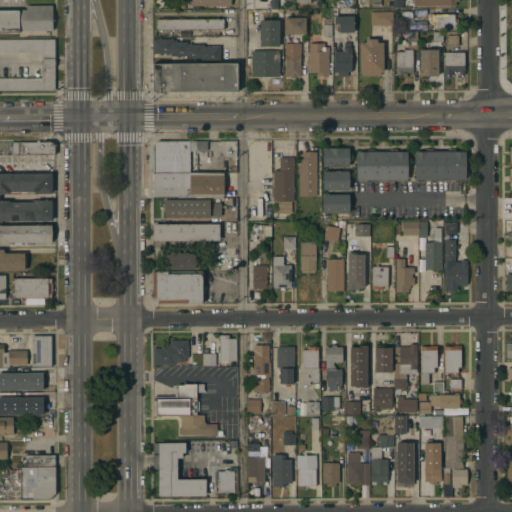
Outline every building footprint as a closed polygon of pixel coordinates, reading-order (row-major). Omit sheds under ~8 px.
[(391,0),(391,8),(401,8),(401,0),(391,0)] [(52,4),(52,29),(18,29),(18,30),(0,30),(0,8),(26,8),(26,4),(52,4)] [(392,10),(392,23),(371,23),(371,10),(392,10)] [(454,13),(454,17),(457,17),(457,25),(456,25),(456,27),(434,27),(434,21),(430,21),(430,13),(454,13)] [(353,14),(353,31),(338,31),(338,22),(334,23),(334,15),(353,14)] [(305,16),(305,32),(284,33),(284,16),(305,16)] [(322,23),(323,23),(323,17),(331,17),(331,23),(331,34),(322,34),(322,23)] [(155,28),(155,18),(223,18),(223,28),(155,28)] [(278,45),(259,45),(259,19),(278,19),(278,45)] [(432,31),(442,31),(442,40),(432,40),(432,31)] [(447,44),(447,34),(458,34),(458,44),(447,44)] [(220,45),(220,59),(200,59),(200,57),(169,57),(170,52),(162,52),(162,54),(160,54),(160,52),(153,52),(153,37),(158,37),(158,36),(160,36),(160,37),(173,37),(173,39),(176,39),(176,40),(187,40),(187,43),(188,43),(188,41),(191,41),(191,43),(204,43),(204,44),(220,45)] [(0,89),(0,76),(41,76),(41,65),(42,65),(42,62),(42,58),(41,58),(41,50),(0,50),(0,37),(54,37),(54,62),(54,89),(0,89)] [(359,41),(365,41),(365,38),(376,37),(376,41),(382,41),(383,71),(380,71),(380,74),(362,74),(362,71),(359,71),(359,41)] [(284,42),(300,42),(300,75),(295,75),(295,76),(290,76),(290,75),(284,75),(284,42)] [(308,50),(308,42),(323,42),(323,46),(328,46),(327,75),(316,75),(316,71),(308,71),(308,50)] [(351,70),(347,70),(347,74),(338,74),(338,70),(333,70),(333,50),(343,50),(343,46),(351,45),(351,70)] [(412,71),(406,71),(406,74),(402,74),(402,73),(395,73),(395,50),(403,50),(403,48),(412,48),(412,71)] [(419,48),(437,48),(437,75),(419,75),(419,48)] [(251,49),(278,49),(279,75),(251,75),(251,49)] [(444,51),(464,51),(464,73),(458,73),(458,70),(452,70),(452,73),(444,73),(444,51)] [(237,63),(237,90),(153,90),(153,63),(153,62),(237,62),(237,63)] [(10,140),(41,140),(50,140),(54,144),(54,153),(10,153),(10,142),(10,140)] [(189,173),(153,173),(152,141),(156,141),(196,140),(206,140),(206,152),(189,152),(189,173)] [(322,165),(322,147),(348,147),(348,165),(322,165)] [(298,157),(302,157),(302,150),(316,150),(316,195),(298,195),(298,157)] [(406,150),(406,178),(355,179),(355,150),(406,150)] [(414,178),(414,150),(465,150),(465,178),(414,178)] [(273,168),(279,168),(279,156),(293,156),(293,200),(291,200),(291,211),(277,211),(277,200),(273,200),(273,168)] [(322,189),(322,170),(348,170),(348,189),(322,189)] [(0,219),(0,171),(51,171),(51,192),(34,192),(34,190),(9,190),(9,192),(0,192),(0,199),(8,199),(9,201),(34,200),(34,199),(51,199),(51,219),(0,219)] [(153,197),(153,173),(189,173),(223,172),(223,197),(177,197),(153,197)] [(348,193),(348,212),(322,212),(322,193),(348,193)] [(177,220),(153,221),(153,197),(177,197),(177,220)] [(163,217),(219,217),(219,200),(163,200),(163,217)] [(417,221),(417,234),(402,234),(402,221),(417,221)] [(426,221),(426,236),(418,236),(418,221),(426,221)] [(444,221),(456,221),(456,232),(444,232),(444,221)] [(153,239),(153,222),(219,222),(219,239),(153,239)] [(325,223),(339,226),(336,240),(323,237),(325,223)] [(9,241),(9,243),(0,243),(0,224),(51,224),(51,241),(9,241)] [(270,224),(270,234),(255,235),(255,237),(250,237),(250,233),(252,232),(252,224),(270,224)] [(355,224),(368,224),(368,236),(355,236),(355,224)] [(424,241),(431,241),(431,240),(433,240),(433,226),(440,226),(440,240),(441,240),(441,268),(424,268),(424,241)] [(283,235),(294,235),(294,246),(283,246),(283,235)] [(444,238),(454,238),(454,261),(460,261),(460,258),(466,258),(466,283),(456,283),(456,289),(445,289),(445,286),(444,286),(444,238)] [(299,240),(315,240),(315,269),(314,269),(314,271),(301,271),(301,269),(299,269),(299,240)] [(386,245),(393,245),(393,256),(385,256),(386,245)] [(0,269),(0,248),(3,248),(3,251),(24,251),(24,269),(0,269)] [(163,268),(163,253),(169,253),(169,251),(188,251),(188,253),(194,253),(194,268),(163,268)] [(346,253),(354,253),(354,254),(363,255),(363,288),(357,288),(357,290),(345,289),(345,287),(346,287),(346,260),(346,253)] [(272,255),(282,255),(282,264),(290,264),(290,287),(283,287),(283,288),(280,288),(280,287),(272,287),(272,255)] [(395,257),(404,257),(404,266),(413,266),(413,272),(411,272),(411,276),(413,276),(413,284),(409,284),(409,287),(407,287),(407,291),(395,291),(395,257)] [(326,258),(343,258),(343,289),(326,289),(326,258)] [(252,264),(266,264),(266,287),(252,287),(252,264)] [(371,265),(387,265),(387,285),(381,285),(381,287),(371,287),(371,265)] [(167,272),(202,272),(202,301),(186,301),(186,302),(157,302),(153,298),(153,271),(167,271),(167,272)] [(511,273),(504,273),(503,290),(511,289),(511,273)] [(13,294),(11,294),(11,291),(13,291),(13,282),(11,282),(11,279),(13,279),(13,277),(51,277),(51,281),(52,281),(52,292),(51,292),(51,296),(13,296),(13,294)] [(219,334),(228,334),(228,337),(235,337),(236,359),(219,359),(219,334)] [(31,335),(50,335),(51,365),(31,365),(31,335)] [(153,363),(153,347),(161,346),(161,344),(167,344),(167,343),(169,343),(169,339),(187,338),(188,356),(183,357),(183,360),(173,360),(173,363),(153,363)] [(394,345),(409,345),(409,342),(416,342),(416,349),(417,349),(417,364),(416,364),(416,368),(411,368),(411,372),(405,372),(405,376),(406,376),(406,389),(399,389),(399,392),(395,392),(395,396),(394,396),(394,389),(394,345)] [(0,343),(3,343),(3,351),(8,351),(8,348),(26,348),(26,364),(9,364),(9,366),(0,366),(0,343)] [(253,343),(268,343),(268,361),(270,361),(270,375),(268,375),(268,390),(264,390),(264,392),(257,392),(257,390),(253,390),(253,343)] [(331,345),(331,343),(335,343),(335,345),(342,345),(342,361),(333,361),(333,364),(334,364),(334,366),(335,366),(335,367),(341,368),(341,384),(340,384),(340,388),(336,388),(336,389),(328,389),(328,384),(326,384),(326,376),(326,370),(325,368),(325,366),(325,359),(324,359),(324,345),(331,345)] [(420,344),(436,344),(436,366),(434,366),(434,372),(428,372),(428,383),(420,383),(420,344)] [(444,345),(453,345),(453,344),(461,344),(461,366),(458,366),(458,372),(444,372),(444,345)] [(276,345),(294,345),(294,367),(293,367),(293,382),(279,382),(279,377),(278,377),(278,372),(279,372),(279,366),(276,366),(276,345)] [(301,348),(306,348),(306,345),(318,345),(318,348),(317,366),(319,366),(318,380),(309,380),(309,384),(300,384),(301,348)] [(365,387),(358,387),(358,384),(350,384),(350,348),(359,348),(359,346),(365,346),(365,387)] [(374,347),(391,348),(391,372),(374,372),(374,347)] [(202,352),(215,352),(215,364),(202,364),(202,352)] [(31,372),(31,369),(36,369),(36,372),(54,372),(54,390),(7,391),(7,390),(0,390),(0,383),(7,383),(7,372),(31,372)] [(461,378),(461,387),(460,387),(460,391),(456,391),(456,387),(449,387),(449,377),(461,378)] [(432,380),(443,380),(443,392),(432,392),(432,380)] [(180,416),(180,414),(153,414),(153,397),(176,397),(176,393),(174,393),(174,386),(176,386),(176,383),(183,383),(183,382),(203,382),(203,391),(196,391),(196,400),(198,400),(198,410),(196,410),(196,413),(203,413),(203,416),(180,416)] [(382,386),(391,386),(391,408),(379,408),(379,410),(372,410),(372,393),(369,393),(369,386),(382,386)] [(396,410),(395,413),(394,413),(394,408),(396,408),(396,394),(403,394),(403,397),(416,397),(416,411),(396,410)] [(418,400),(426,400),(426,404),(429,404),(429,394),(459,394),(459,398),(460,398),(460,402),(458,402),(458,406),(438,406),(431,404),(431,410),(430,410),(430,412),(418,412),(418,400)] [(338,405),(334,405),(334,408),(320,408),(320,395),(338,395),(338,405)] [(42,397),(0,396),(0,414),(42,415),(42,397)] [(260,398),(260,411),(246,411),(246,397),(260,398)] [(284,400),(284,414),(271,414),(271,399),(284,400)] [(305,413),(305,400),(318,400),(318,413),(305,413)] [(345,401),(359,401),(359,414),(344,414),(345,401)] [(286,413),(286,404),(294,405),(294,413),(286,413)] [(208,411),(215,411),(215,422),(216,422),(216,429),(221,429),(221,434),(203,434),(203,433),(180,433),(180,432),(178,432),(178,425),(180,425),(180,416),(203,416),(203,417),(203,420),(205,420),(205,422),(208,422),(208,411)] [(393,414),(405,415),(405,433),(393,433),(393,414)] [(442,414),(442,427),(418,427),(418,414),(442,414)] [(0,415),(13,415),(13,433),(7,433),(7,434),(0,434),(0,415)] [(443,468),(443,466),(444,466),(443,458),(445,458),(444,449),(446,449),(445,415),(461,415),(463,456),(460,456),(460,459),(461,459),(461,460),(462,460),(462,466),(448,467),(448,468),(443,468)] [(368,447),(356,447),(356,429),(368,429),(368,447)] [(386,429),(393,429),(393,445),(377,445),(377,433),(386,433),(386,429)] [(294,443),(283,444),(282,432),(283,432),(283,430),(292,430),(292,432),(294,432),(294,443)] [(158,467),(153,467),(153,441),(184,441),(184,451),(182,451),(182,456),(176,456),(176,478),(205,478),(205,495),(158,495),(158,467)] [(440,480),(435,481),(435,483),(429,483),(429,480),(424,480),(423,441),(439,441),(440,480)] [(247,442),(258,442),(258,455),(264,455),(264,481),(259,481),(259,483),(252,483),(252,481),(247,481),(247,442)] [(412,483),(412,485),(395,485),(395,442),(412,442),(412,483)] [(387,458),(386,480),(382,480),(382,483),(375,483),(375,480),(369,480),(370,446),(380,446),(380,458),(387,458)] [(369,484),(350,484),(350,482),(346,482),(346,451),(359,451),(359,461),(363,461),(363,462),(369,462),(369,484)] [(16,466),(16,461),(22,461),(22,458),(25,458),(25,454),(54,453),(54,466),(16,466)] [(290,482),(284,482),(285,485),(271,485),(271,453),(285,453),(285,458),(290,458),(290,482)] [(316,468),(315,468),(315,484),(297,485),(296,467),(295,467),(295,454),(316,454),(316,468)] [(338,482),(335,482),(335,485),(325,485),(325,481),(322,481),(322,461),(338,461),(338,482)] [(54,493),(49,498),(20,499),(20,497),(9,498),(8,468),(16,468),(16,466),(54,466),(54,493)] [(217,484),(216,484),(216,477),(217,477),(217,469),(224,469),(224,468),(228,468),(228,469),(233,469),(233,470),(237,470),(237,490),(233,490),(233,491),(217,491),(217,484)] [(461,483),(461,486),(451,486),(450,468),(466,468),(466,483),(461,483)] [(442,484),(451,484),(451,496),(442,496),(442,484)]
